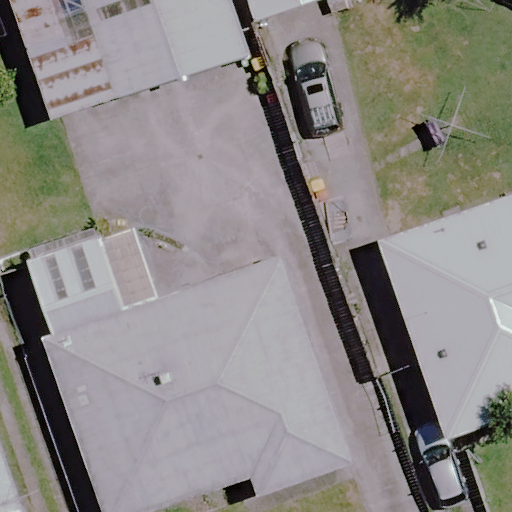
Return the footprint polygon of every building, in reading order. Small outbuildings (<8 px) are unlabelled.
[(248,63),(228,0),(25,0),(15,3),(52,123),(248,63)] [(246,0),(258,35),(364,0),(246,0)] [(511,200),(379,244),(445,443),(511,420),(511,200)] [(152,310),(130,235),(22,268),(96,511),(152,511),(249,483),(253,498),(341,471),(281,271),(152,310)] [(0,511),(10,511),(0,479),(0,511)]
